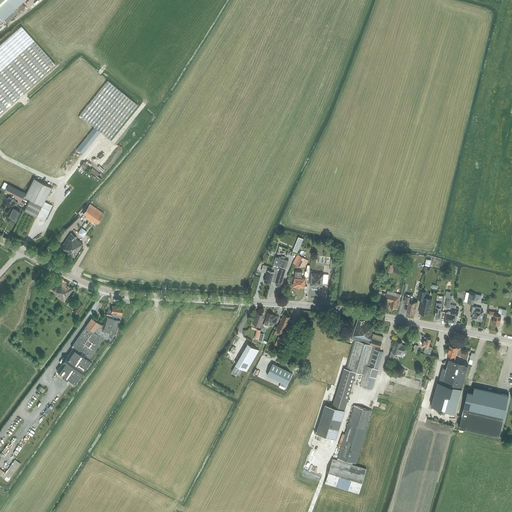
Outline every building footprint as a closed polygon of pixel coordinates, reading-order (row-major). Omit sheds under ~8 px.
[(0,0),(0,17),(2,20),(24,0),(0,0)] [(0,44),(0,113),(55,64),(21,26),(0,44)] [(94,127),(76,150),(83,155),(101,132),(106,137),(110,140),(138,105),(117,88),(117,90),(107,81),(80,114),(81,116),(80,117),(88,122),(94,127)] [(97,176),(99,173),(90,166),(84,161),(80,166),(86,170),(87,169),(88,170),(89,169),(97,176)] [(52,205),(44,201),(52,187),(34,177),(24,196),(30,199),(24,211),(44,221),(52,205)] [(9,220),(15,222),(20,212),(22,208),(17,206),(18,203),(15,201),(15,200),(8,196),(7,198),(5,197),(2,203),(10,207),(5,217),(4,218),(5,220),(8,221),(9,220)] [(83,214),(86,216),(97,223),(103,215),(96,210),(97,208),(90,204),(83,214)] [(86,232),(81,229),(78,234),(83,237),(86,232)] [(75,238),(76,239),(77,237),(71,233),(61,248),(60,248),(61,249),(61,248),(66,252),(65,252),(66,252),(67,253),(74,243),(73,242),(75,238)] [(299,237),(293,250),(298,252),(303,239),(299,237)] [(83,243),(76,239),(75,238),(73,242),(74,243),(67,253),(70,254),(69,254),(70,255),(74,257),(73,257),(74,257),(81,247),(80,247),(83,243)] [(308,261),(297,255),(293,263),(300,267),(305,267),(308,261)] [(276,256),(272,267),(275,268),(271,281),(277,282),(277,283),(281,284),(281,283),(282,284),(289,260),(284,259),(285,257),(282,256),(281,258),(276,256)] [(275,269),(272,268),(263,265),(261,272),(266,273),(264,281),(271,283),(272,281),(271,281),(275,269)] [(295,271),(294,276),(288,276),(288,278),(294,279),(293,286),(301,287),(305,287),(305,280),(311,280),(312,273),(295,271)] [(324,274),(312,273),(311,280),(310,285),(311,285),(322,286),(324,274)] [(64,302),(73,289),(64,283),(63,284),(60,281),(55,288),(52,285),(48,291),(64,302)] [(387,291),(387,294),(385,300),(391,302),(390,307),(397,309),(401,295),(397,293),(387,291)] [(422,300),(421,306),(419,313),(425,314),(425,313),(430,314),(433,299),(425,298),(426,293),(420,291),(418,300),(422,300)] [(464,301),(468,302),(474,304),(476,294),(466,292),(464,301)] [(406,294),(406,296),(404,302),(408,303),(406,311),(415,313),(417,302),(412,301),(413,296),(406,294)] [(456,324),(456,322),(459,309),(457,308),(457,307),(455,307),(456,305),(451,304),(451,300),(447,299),(445,307),(451,308),(450,312),(446,312),(445,320),(449,321),(449,322),(456,324)] [(74,311),(77,314),(83,305),(80,303),(74,311)] [(473,314),(472,319),(481,321),(483,311),(481,310),(482,307),(472,305),(471,313),(473,314)] [(121,320),(121,315),(123,308),(112,306),(111,312),(106,311),(106,316),(102,325),(91,318),(86,326),(71,347),(73,348),(57,371),(64,376),(63,379),(66,382),(68,379),(76,384),(77,384),(92,362),(89,360),(104,338),(107,339),(111,329),(117,331),(121,320)] [(489,311),(488,315),(494,317),(493,323),(499,324),(501,315),(498,315),(498,313),(489,311)] [(263,318),(261,317),(262,314),(256,312),(252,323),(261,326),(263,318)] [(268,313),(264,324),(268,326),(269,322),(276,325),(279,317),(268,313)] [(284,314),(278,328),(276,330),(283,333),(291,317),(284,314)] [(334,439),(344,410),(356,371),(363,374),(360,385),(372,389),(383,352),(379,350),(383,337),(372,333),(374,325),(364,322),(365,320),(358,318),(352,339),(352,340),(355,341),(346,368),(344,367),(332,405),(325,403),(315,433),(334,439)] [(432,347),(429,346),(431,339),(427,337),(426,340),(424,340),(422,345),(426,346),(424,352),(430,353),(432,347)] [(406,354),(408,347),(401,345),(402,342),(395,340),(392,352),(390,357),(394,359),(396,353),(401,355),(401,353),(406,354)] [(248,343),(235,364),(247,371),(259,349),(248,343)] [(462,388),(468,365),(454,361),(455,356),(456,353),(455,353),(457,347),(450,345),(447,354),(451,355),(450,360),(449,359),(442,383),(462,388)] [(293,372),(273,362),(267,374),(287,384),(293,372)] [(243,370),(235,365),(232,371),(240,375),(243,370)] [(385,370),(384,381),(390,382),(390,381),(419,385),(421,373),(417,372),(417,375),(385,370)] [(462,388),(442,383),(438,382),(431,406),(455,413),(462,388)] [(499,437),(509,395),(474,386),(473,392),(465,429),(499,437)] [(465,429),(473,392),(467,391),(459,427),(460,425),(465,426),(464,428),(465,429)] [(372,411),(354,405),(338,458),(346,460),(345,463),(335,460),(328,484),(359,493),(366,469),(352,465),(353,462),(356,463),(372,411)] [(25,436),(22,441),(26,444),(30,440),(25,436)] [(15,460),(2,477),(8,482),(21,464),(15,460)]
